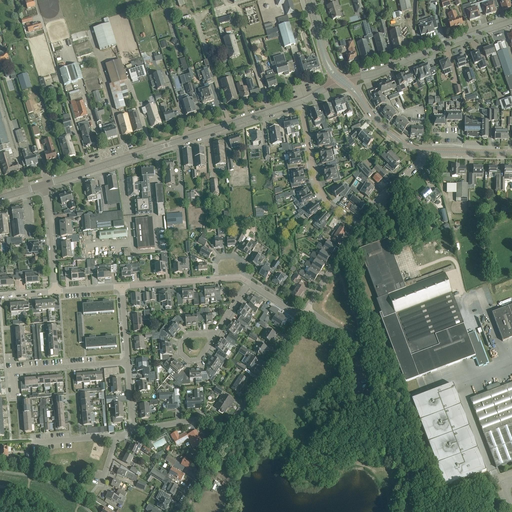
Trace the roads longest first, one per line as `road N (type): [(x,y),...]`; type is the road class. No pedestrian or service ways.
road 1 (residential): [(414,511),(412,478),(372,359),(306,309)]
road 2 (tertiary): [(87,170),(268,111)]
road 3 (residential): [(87,170),(35,0)]
road 4 (residential): [(12,400),(10,371),(127,361)]
road 5 (residential): [(299,101),(320,192),(360,225)]
road 6 (residential): [(227,430),(301,316)]
